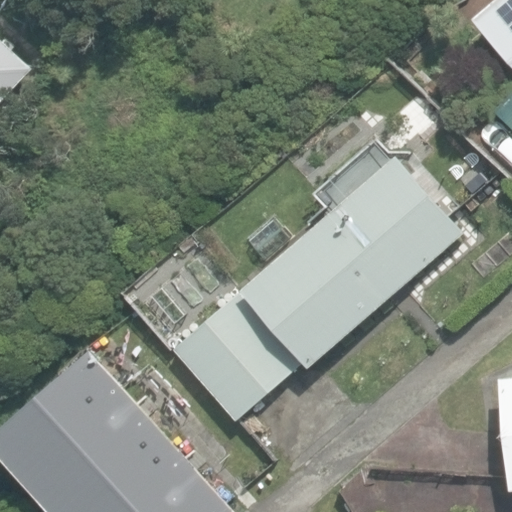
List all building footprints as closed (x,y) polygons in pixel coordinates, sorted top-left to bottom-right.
[(511,0),(498,0),(481,15),(511,51),(511,0)] [(0,103),(34,67),(0,36),(0,103)] [(248,286),(315,364),(469,231),(401,153),(248,286)] [(180,347),(242,418),(306,362),(245,291),(180,347)] [(0,432),(0,434),(68,511),(243,511),(98,347),(0,432)]
